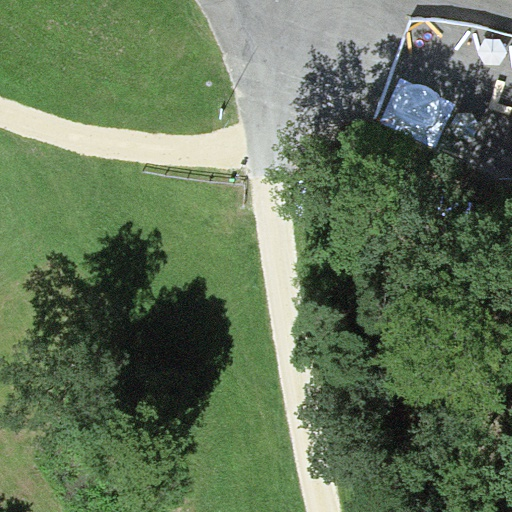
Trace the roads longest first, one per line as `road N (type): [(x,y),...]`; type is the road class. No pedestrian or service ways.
road 1 (track): [(320,511),(288,354),(244,0)]
road 2 (track): [(0,101),(136,153),(261,171)]
road 3 (track): [(511,40),(357,0)]
